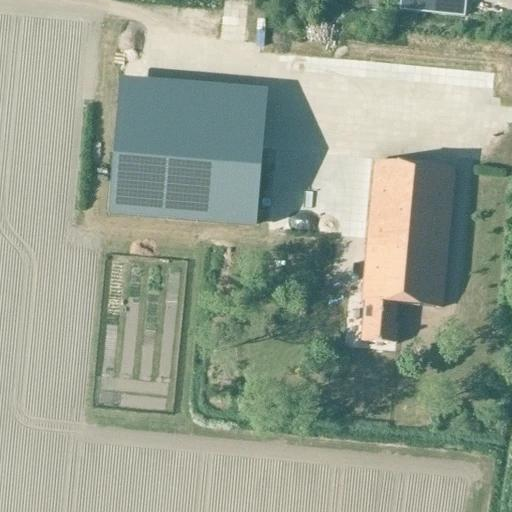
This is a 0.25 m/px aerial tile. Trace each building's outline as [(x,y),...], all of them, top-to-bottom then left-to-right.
[(400,11),(463,17),(464,0),(401,0),(400,10),(400,11)] [(194,44),(212,45),(213,32),(195,31),(194,44)] [(118,106),(109,213),(255,225),(265,119),(118,106)] [(441,309),(452,169),(372,163),(361,302),(367,302),(362,342),(394,347),(397,305),(441,309)] [(317,303),(316,313),(328,314),(329,305),(317,303)] [(317,330),(319,341),(338,339),(336,328),(317,330)]
